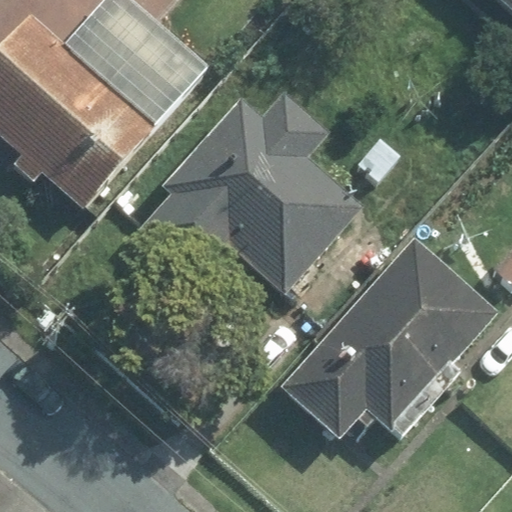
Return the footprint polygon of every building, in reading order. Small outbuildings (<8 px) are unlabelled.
[(511,0),(490,0),(511,19),(511,0)] [(156,131),(30,19),(0,53),(0,142),(82,215),(156,131)] [(236,106),(163,190),(172,198),(137,239),(196,290),(229,252),(285,301),(305,278),(355,221),(361,214),(304,165),(326,140),(282,102),(260,127),(236,106)] [(339,307),(388,250),(355,221),(305,278),(339,307)] [(498,321),(412,245),(279,395),(339,447),(364,418),(391,441),(498,321)]
